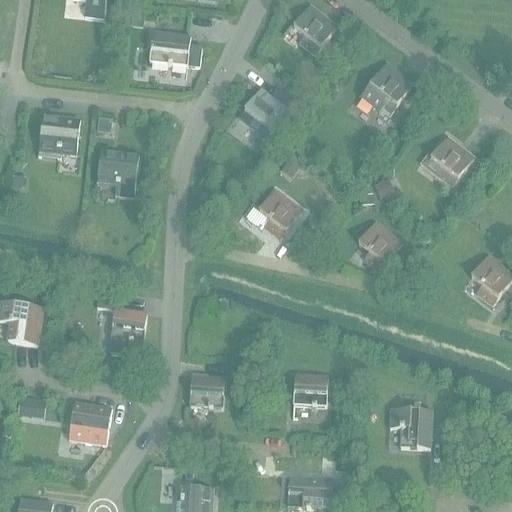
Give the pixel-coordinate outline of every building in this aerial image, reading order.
[(104,22),(104,17),(106,0),(67,0),(68,1),(86,3),(84,19),(104,22)] [(315,59),(337,30),(310,9),(293,31),(304,39),(298,46),(315,59)] [(202,49),(190,48),(190,40),(153,35),(149,65),(199,71),(202,49)] [(387,67),(370,88),(360,101),(379,116),(383,110),(391,116),(414,87),(387,67)] [(261,92),(239,121),(266,141),(288,113),(293,117),(300,107),(284,94),(277,104),(261,92)] [(42,119),(38,160),(60,163),(61,157),(76,159),(80,123),(42,119)] [(452,190),(474,161),(447,141),(430,162),(441,170),(435,178),(452,190)] [(134,200),(139,159),(101,154),(97,184),(116,186),(115,198),(134,200)] [(280,243),(302,214),(275,193),(259,215),(269,223),(264,230),(280,243)] [(380,275),(402,246),(375,226),(358,248),(369,255),(363,263),(380,275)] [(492,309),(511,282),(511,277),(488,259),(471,281),(481,289),(476,296),(492,309)] [(99,297),(97,311),(114,313),(110,342),(108,356),(127,359),(127,356),(141,358),(147,316),(118,312),(120,300),(99,297)] [(0,314),(0,324),(10,326),(8,345),(37,349),(43,312),(1,305),(0,314)] [(326,410),(328,380),(295,378),(293,408),(326,410)] [(222,412),(224,382),(192,380),(190,410),(222,412)] [(74,406),(68,444),(106,449),(111,412),(74,406)] [(430,453),(432,415),(390,412),(389,431),(401,432),(400,451),(430,453)] [(289,480),(287,510),(306,511),(305,511),(310,511),(319,511),(318,511),(330,511),(332,483),(289,480)] [(211,511),(213,492),(183,491),(182,501),(181,501),(181,504),(176,504),(175,511),(211,511)] [(51,511),(53,507),(20,503),(18,511),(51,511)]
